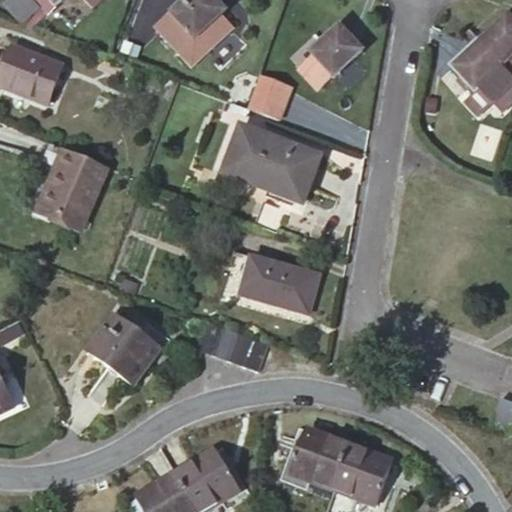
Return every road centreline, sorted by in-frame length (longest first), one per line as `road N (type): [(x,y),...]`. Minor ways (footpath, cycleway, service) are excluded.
road 1 (residential): [(0,482),(66,473),(180,416),(241,398),(311,394),(407,429),(489,511)]
road 2 (residential): [(511,382),(392,340),(373,326),(364,298),(408,0)]
road 3 (unknown): [(511,203),(385,159)]
